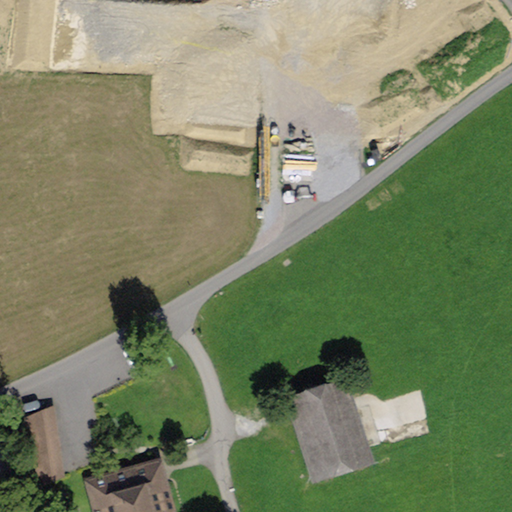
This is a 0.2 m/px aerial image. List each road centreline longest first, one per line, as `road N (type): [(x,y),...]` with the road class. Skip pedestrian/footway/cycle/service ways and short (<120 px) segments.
road 1 (unclassified): [(173,310),(323,216),(511,74)]
road 2 (residential): [(173,310),(212,395),(233,511)]
road 3 (unclassified): [(0,396),(173,310)]
